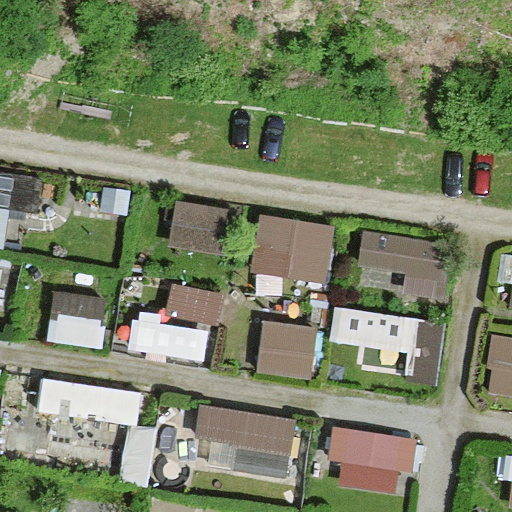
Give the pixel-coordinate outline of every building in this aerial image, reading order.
[(0,238),(8,239),(13,164),(0,162),(0,238)] [(169,241),(222,250),(230,200),(177,192),(169,241)] [(332,275),(336,213),(258,209),(255,271),(332,275)] [(362,226),(360,261),(407,264),(405,291),(450,294),(454,232),(362,226)] [(173,278),(169,312),(221,318),(226,284),(173,278)] [(46,330),(97,346),(111,298),(61,283),(46,330)] [(410,371),(421,313),(339,298),(332,336),(366,343),(362,362),(410,371)] [(258,365),(314,372),(321,317),(264,311),(258,365)] [(210,352),(211,315),(133,313),(132,349),(210,352)] [(489,395),(511,396),(511,332),(493,331),(489,395)] [(39,407),(138,423),(144,386),(45,370),(39,407)] [(293,466),(299,410),(201,399),(198,429),(239,434),(236,459),(293,466)] [(340,421),(335,481),(404,487),(409,426),(340,421)] [(511,448),(510,449),(503,502),(511,502),(511,448)]
